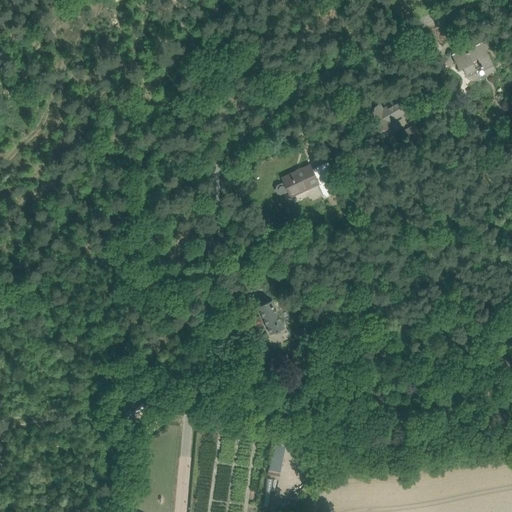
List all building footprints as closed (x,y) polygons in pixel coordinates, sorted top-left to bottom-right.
[(485,49),(489,47),(486,41),(477,45),(478,48),(469,52),(468,51),(466,52),(464,48),(452,55),(460,70),(464,68),(467,73),(476,68),(477,70),(483,67),(486,73),(495,68),(485,49)] [(412,123),(405,112),(406,111),(399,99),(393,103),(394,106),(383,112),(379,105),(361,115),(373,135),(390,125),(388,122),(399,115),(401,118),(397,120),(402,129),(400,130),(410,146),(423,138),(414,122),(412,123)] [(276,185),(274,189),(277,194),(281,195),(285,193),(287,189),(290,196),(318,183),(317,182),(319,182),(323,190),(330,187),(333,192),(340,189),(340,190),(341,190),(341,189),(340,190),(328,163),(328,162),(328,161),(326,162),(326,163),(311,169),(309,165),(282,178),(285,185),(285,184),(280,183),(276,185)] [(270,334),(284,328),(271,300),(257,306),(270,334)] [(131,400),(120,411),(129,421),(144,405),(140,401),(135,396),(131,400)] [(268,469),(278,471),(284,446),(274,444),(268,469)] [(283,511),(289,505),(287,503),(281,508),(283,511)]
